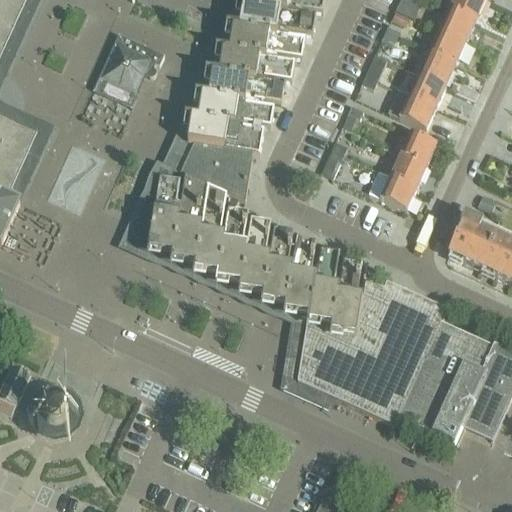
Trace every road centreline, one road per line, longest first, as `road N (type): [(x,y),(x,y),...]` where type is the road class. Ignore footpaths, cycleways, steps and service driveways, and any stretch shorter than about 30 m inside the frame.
road 1 (tertiary): [(404,469),(0,285)]
road 2 (residential): [(511,61),(416,267)]
